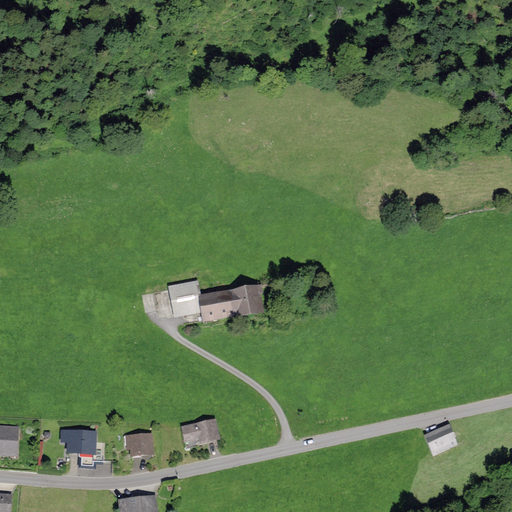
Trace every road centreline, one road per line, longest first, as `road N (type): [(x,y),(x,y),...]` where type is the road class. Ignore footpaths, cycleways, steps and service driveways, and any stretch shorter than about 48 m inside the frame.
road 1 (tertiary): [(0,479),(112,484),(511,400)]
road 2 (track): [(0,98),(21,111),(108,132),(147,104),(401,5),(445,0)]
